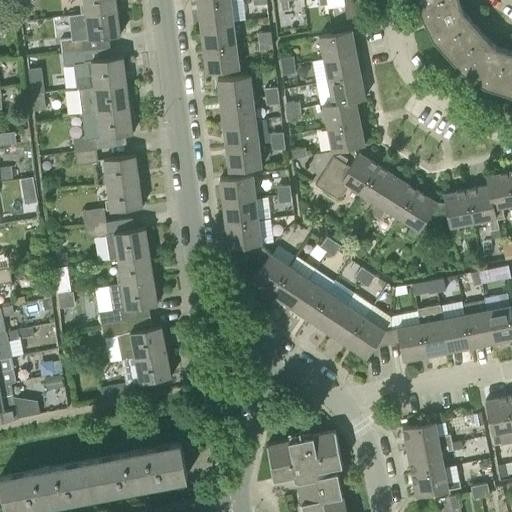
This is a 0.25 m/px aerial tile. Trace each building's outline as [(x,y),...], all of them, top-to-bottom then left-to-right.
[(85,12),(118,7),(116,0),(82,0),(83,2),(81,3),(82,11),(85,11),(85,12)] [(201,25),(233,21),(230,0),(219,0),(198,3),(201,25)] [(288,0),(280,0),(282,9),(290,8),(288,0)] [(344,0),(347,16),(363,14),(361,0),(344,0)] [(447,53),(477,27),(463,10),(461,5),(459,0),(418,0),(421,13),(433,38),(447,53)] [(85,12),(88,38),(121,34),(118,7),(85,12)] [(204,48),(236,43),(233,21),(201,25),(204,48)] [(484,85),(504,91),(511,66),(511,51),(496,46),(492,43),(477,27),(447,53),(461,69),(484,85)] [(324,60),(356,53),(351,28),(319,35),(324,60)] [(259,40),(273,39),(271,30),(258,32),(259,40)] [(62,52),(86,49),(84,36),(61,39),(62,52)] [(260,49),(274,47),(273,39),(259,40),(260,49)] [(236,43),(204,48),(207,71),(239,67),(236,43)] [(64,64),(87,62),(86,49),(62,52),(64,64)] [(328,80),(360,73),(356,53),(324,60),(328,80)] [(281,65),(295,64),(294,55),(280,57),(281,65)] [(80,87),(127,81),(124,56),(91,60),(92,73),(76,75),(78,88),(80,87)] [(282,74),(296,72),(295,64),(281,65),(282,74)] [(221,101),(254,97),(251,73),(218,78),(221,101)] [(323,105),(355,99),(365,97),(360,73),(328,80),(332,101),(322,103),(323,105)] [(83,112),(130,106),(127,81),(80,87),(83,112)] [(266,95),(279,94),(278,85),(265,87),(266,95)] [(32,93),(34,110),(46,108),(44,92),(32,93)] [(267,104),(280,102),(279,94),(266,95),(267,104)] [(224,124),(257,120),(254,97),(221,101),(224,124)] [(327,127),(360,121),(355,99),(323,105),(327,127)] [(287,111),(301,109),(300,100),(286,102),(287,111)] [(130,106),(83,112),(86,136),(73,138),(75,150),(97,148),(95,137),(100,137),(133,132),(130,106)] [(288,119),(302,117),(301,109),(287,111),(288,119)] [(227,147),(260,143),(257,120),(224,124),(227,147)] [(327,127),(332,150),(364,144),(360,121),(327,127)] [(0,143),(16,142),(15,131),(0,132),(0,143)] [(271,141),(285,139),(284,131),(270,132),(271,141)] [(272,149),(286,147),(285,139),(271,141),(272,149)] [(229,170),(263,166),(260,143),(227,147),(229,170)] [(292,157),(306,155),(305,146),(291,148),(292,157)] [(77,163),(98,160),(97,148),(75,150),(77,163)] [(348,185),(361,193),(379,164),(359,152),(350,166),(334,155),(316,183),(340,199),(348,185)] [(107,183),(139,178),(136,153),(103,158),(107,183)] [(367,210),(374,215),(398,177),(379,164),(361,193),(373,201),(367,210)] [(502,206),(511,203),(511,179),(510,170),(486,175),(488,184),(487,184),(496,229),(499,228),(497,219),(505,217),(502,206)] [(224,201),(257,196),(254,173),(221,177),(224,201)] [(387,209),(399,217),(417,189),(398,177),(374,215),(380,219),(387,209)] [(107,183),(110,209),(143,205),(139,178),(107,183)] [(278,194),(292,192),(291,183),(277,185),(278,194)] [(491,230),(496,229),(487,184),(467,188),(473,221),(489,218),(491,230)] [(458,224),(473,221),(467,188),(443,193),(452,238),(460,236),(458,224)] [(406,235),(413,239),(437,201),(417,189),(399,217),(412,226),(406,235)] [(279,202),(293,200),(292,192),(278,194),(279,202)] [(226,223),(260,219),(257,196),(224,201),(226,223)] [(85,223),(106,220),(104,206),(83,210),(85,223)] [(117,257),(149,252),(145,225),(133,227),(131,217),(106,220),(85,223),(87,237),(106,234),(110,258),(117,257)] [(254,254),(264,244),(262,243),(260,219),(226,223),(229,247),(245,245),(254,254)] [(320,246),(327,250),(335,239),(327,234),(320,246)] [(327,250),(334,255),(342,244),(335,239),(327,250)] [(252,279),(272,292),(291,265),(270,251),(264,244),(254,254),(263,263),(252,279)] [(121,282),(153,277),(149,252),(117,257),(120,273),(117,273),(118,282),(121,281),(121,282)] [(0,268),(10,267),(7,254),(0,254),(0,268)] [(511,269),(510,262),(488,268),(491,278),(511,272),(511,269)] [(58,291),(71,290),(67,265),(54,267),(58,291)] [(272,292),(291,305),(309,277),(291,265),(272,292)] [(354,276),(361,281),(369,270),(362,265),(354,276)] [(0,282),(12,281),(10,267),(0,268),(0,282)] [(482,282),(491,281),(488,267),(479,269),(482,282)] [(474,284),(482,282),(479,269),(471,271),(474,284)] [(361,281),(368,286),(376,274),(369,270),(361,281)] [(438,291),(446,290),(443,276),(435,278),(438,291)] [(101,324),(149,315),(147,304),(157,302),(153,277),(121,282),(124,298),(121,298),(122,307),(98,311),(101,324)] [(291,305),(309,317),(328,290),(309,277),(291,305)] [(429,293),(438,291),(435,278),(426,280),(429,293)] [(309,317),(328,330),(347,302),(328,290),(309,317)] [(328,330),(347,343),(366,315),(347,302),(328,330)] [(487,308),(493,341),(511,336),(511,312),(510,303),(487,308)] [(0,306),(1,315),(14,313),(13,304),(0,306)] [(471,345),(493,341),(487,308),(465,312),(471,345)] [(449,349),(471,345),(465,312),(443,316),(449,349)] [(121,359),(166,349),(161,324),(151,326),(149,315),(101,324),(103,337),(117,334),(121,359)] [(374,346),(400,340),(397,325),(386,328),(366,315),(347,343),(367,356),(374,346)] [(427,354),(449,349),(443,316),(420,321),(427,354)] [(403,359),(427,354),(420,321),(397,325),(400,340),(403,359)] [(0,357),(11,356),(9,339),(34,335),(32,326),(0,332),(0,357)] [(101,386),(103,400),(137,394),(134,382),(171,375),(166,349),(121,359),(126,381),(101,386)] [(0,383),(11,381),(16,381),(11,356),(0,357),(0,383)] [(11,381),(0,383),(0,420),(18,417),(11,381)] [(500,431),(511,428),(511,413),(508,395),(485,400),(494,444),(502,442),(500,431)] [(407,450),(452,441),(450,433),(438,435),(435,420),(403,426),(407,450)] [(346,511),(337,464),(342,463),(335,429),(267,443),(274,477),(297,472),(304,511),(346,511)] [(97,492),(142,483),(188,474),(181,440),(90,458),(97,492)] [(412,471),(445,465),(442,451),(453,449),(452,441),(407,450),(412,471)] [(0,476),(6,509),(97,492),(90,458),(0,475),(0,476)] [(416,495),(461,487),(459,479),(448,481),(445,465),(412,471),(416,495)] [(482,496),(490,494),(487,481),(479,482),(482,496)] [(473,498),(482,496),(479,482),(471,484),(473,498)] [(452,508),(460,507),(458,493),(449,495),(452,508)]
